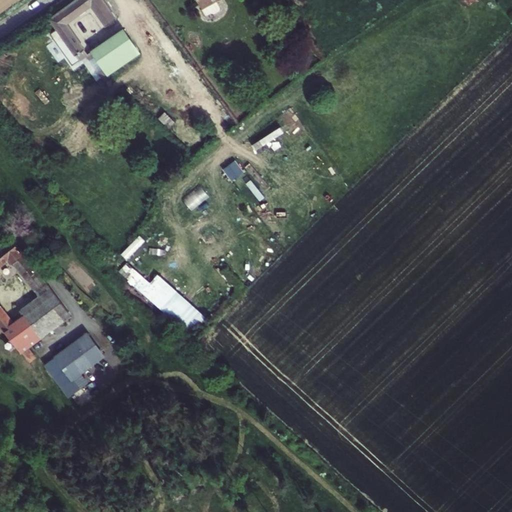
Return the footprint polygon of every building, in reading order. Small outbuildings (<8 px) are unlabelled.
[(63,29),(84,60),(94,54),(72,23),(96,6),(110,27),(121,20),(107,0),(79,0),(55,17),(63,29)] [(210,14),(221,7),(216,0),(196,0),(200,6),(197,7),(202,15),(208,11),(210,14)] [(128,31),(99,51),(109,65),(115,74),(144,54),(128,31)] [(109,65),(103,69),(112,84),(119,79),(115,74),(109,65)] [(236,159),(224,168),(233,180),(246,170),(236,159)] [(187,197),(192,205),(208,195),(204,187),(187,197)] [(12,236),(0,245),(0,324),(12,340),(27,329),(13,311),(8,315),(0,303),(0,261),(13,252),(17,257),(24,251),(12,236)] [(29,258),(18,267),(34,287),(45,280),(29,258)] [(167,281),(151,299),(190,334),(206,317),(167,281)] [(12,340),(28,360),(34,355),(26,345),(70,312),(49,284),(13,311),(27,329),(12,340)] [(99,355),(83,333),(44,362),(67,394),(76,387),(69,377),(99,355)] [(74,395),(86,406),(98,392),(86,382),(74,395)]
